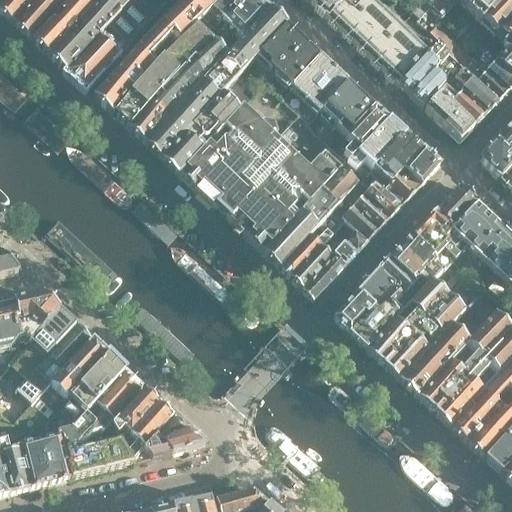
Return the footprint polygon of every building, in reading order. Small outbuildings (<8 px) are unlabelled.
[(0,0),(0,9),(8,0),(0,0)] [(0,15),(14,29),(40,0),(8,0),(0,9),(0,15)] [(30,44),(71,0),(40,0),(14,29),(30,44)] [(47,60),(91,13),(77,0),(71,0),(30,44),(31,45),(47,60)] [(63,75),(117,16),(132,0),(102,0),(91,13),(47,60),(63,75)] [(149,65),(170,42),(178,50),(214,11),(206,3),(202,0),(186,0),(92,102),(113,120),(157,73),(149,65)] [(144,149),(225,61),(205,42),(222,24),(243,0),(223,0),(222,2),(214,11),(178,50),(157,73),(113,120),(127,133),(144,149)] [(137,35),(158,13),(144,0),(132,0),(117,16),(137,35)] [(168,1),(166,0),(144,0),(158,13),(168,1)] [(242,43),(268,14),(253,0),(243,0),(222,24),(242,43)] [(317,18),(333,0),(301,0),(314,12),(313,14),(317,18)] [(429,54),(372,0),(333,0),(317,18),(321,22),(323,20),(328,25),(326,26),(335,34),(336,33),(342,38),(340,40),(349,48),(350,46),(356,52),(354,53),(363,61),(365,59),(370,65),(369,67),(377,75),(379,73),(384,78),(383,80),(391,88),(393,86),(396,89),(422,61),(429,54)] [(435,3),(437,0),(408,0),(403,6),(418,21),(435,3)] [(446,13),(458,0),(437,0),(435,3),(446,13)] [(498,33),(511,17),(511,0),(458,0),(446,13),(484,49),(499,34),(498,33)] [(254,62),(284,30),(285,30),(268,14),(242,43),(225,61),(144,149),(160,164),(220,100),(246,72),(254,62)] [(116,57),(137,35),(117,16),(63,75),(83,93),(116,57)] [(511,17),(498,33),(499,34),(484,49),(482,52),(485,55),(497,65),(507,54),(510,52),(511,53),(511,17)] [(469,65),(431,29),(424,37),(435,48),(438,50),(440,49),(448,56),(446,59),(461,73),(469,65)] [(288,94),(318,61),(284,30),(254,62),(288,94)] [(461,73),(446,59),(448,56),(440,49),(438,50),(435,48),(429,54),(422,61),(434,72),(435,71),(442,78),(447,82),(450,79),(453,82),(461,73)] [(511,59),(507,54),(497,65),(511,79),(511,59)] [(511,89),(511,79),(497,65),(485,55),(479,62),(488,70),(484,74),(507,95),(511,89)] [(317,116),(345,87),(318,61),(288,94),(280,103),(307,128),(317,116)] [(408,100),(434,72),(422,61),(396,89),(408,100)] [(507,95),(484,74),(478,68),(468,79),(496,106),(507,95)] [(421,112),(442,89),(437,84),(442,78),(435,71),(434,72),(408,100),(421,112)] [(0,94),(25,120),(35,109),(0,73),(0,94)] [(496,106),(468,79),(461,73),(453,82),(449,86),(484,119),(496,106)] [(484,119),(449,86),(439,97),(449,107),(448,109),(472,131),(484,119)] [(344,142),(372,112),(345,87),(317,116),(344,142)] [(260,258),(339,174),(346,167),(340,162),(312,135),(313,134),(307,128),(280,103),(263,88),(237,116),(177,180),(194,196),(194,195),(226,225),(244,242),(243,242),(260,258)] [(472,131),(448,109),(449,107),(439,97),(423,114),(458,146),(472,131)] [(177,180),(237,116),(220,100),(160,164),(177,180)] [(25,123),(57,154),(69,141),(36,110),(25,123)] [(346,167),(347,166),(386,124),(372,112),(344,142),(350,147),(340,157),(343,159),(340,162),(346,167)] [(371,172),(403,139),(386,124),(347,166),(355,173),(363,165),(371,172)] [(511,139),(506,134),(496,146),(495,146),(511,162),(511,139)] [(400,175),(419,154),(403,139),(371,172),(364,180),(372,188),(380,196),(400,175)] [(511,167),(511,162),(495,146),(494,146),(493,147),(490,151),(489,152),(477,165),(497,183),(511,167)] [(69,161),(70,162),(119,209),(120,210),(121,210),(122,211),(124,211),(125,211),(127,210),(128,210),(129,209),(130,208),(131,206),(131,205),(131,204),(131,202),(131,201),(131,200),(130,198),(82,150),(80,149),(79,149),(77,148),(76,148),(74,149),(73,149),(72,150),(70,151),(69,152),(69,153),(68,155),(68,156),(68,158),(68,159),(69,161)] [(417,191),(435,173),(437,170),(419,154),(400,175),(417,191)] [(510,194),(511,191),(511,167),(497,183),(510,194)] [(347,198),(353,192),(355,189),(339,174),(260,258),(277,273),(330,216),(336,210),(341,204),(347,198)] [(398,212),(417,191),(400,175),(380,196),(398,212)] [(0,198),(37,233),(47,222),(7,185),(2,182),(0,180),(0,198)] [(398,212),(380,196),(372,188),(367,194),(358,186),(355,189),(353,192),(361,200),(387,224),(398,212)] [(452,231),(476,206),(457,189),(434,214),(452,231)] [(387,224),(361,200),(355,206),(347,198),(341,204),(376,236),(387,224)] [(376,236),(341,204),(336,210),(344,218),(339,224),(343,228),(353,237),(364,248),(376,236)] [(139,205),(129,217),(165,251),(176,239),(139,205)] [(511,241),(503,232),(502,233),(497,228),(498,228),(476,207),(476,206),(452,231),(442,242),(457,256),(465,248),(477,259),(485,268),(486,267),(511,292),(511,241)] [(452,231),(434,214),(423,225),(442,242),(452,231)] [(326,255),(321,251),(343,228),(339,224),(330,216),(277,273),(300,295),(332,261),(326,255)] [(102,294),(116,279),(56,224),(42,240),(102,294)] [(457,256),(442,242),(423,225),(409,239),(443,271),(457,256)] [(354,259),(364,248),(353,237),(342,249),(354,259)] [(443,271),(409,239),(388,263),(414,287),(419,281),(427,288),(429,287),(443,271)] [(354,259),(342,249),(337,244),(326,255),(332,261),(343,271),(354,259)] [(169,252),(170,255),(171,258),(172,260),(177,266),(183,273),(249,335),(261,322),(195,260),(188,254),(181,250),(179,249),(173,248),(171,248),(170,249),(170,250),(169,252)] [(0,281),(17,277),(0,261),(0,281)] [(346,274),(343,271),(332,261),(300,295),(311,305),(328,286),(331,289),(346,274)] [(414,287),(388,263),(376,275),(393,290),(402,298),(408,291),(417,299),(422,294),(414,287)] [(372,313),(390,293),(393,290),(376,275),(355,297),(372,313)] [(448,433),(511,364),(511,336),(492,319),(487,325),(469,309),(462,317),(429,287),(427,288),(422,294),(417,299),(408,309),(365,355),(398,386),(450,330),(467,345),(415,401),(448,433)] [(365,355),(408,309),(390,293),(372,313),(348,339),(365,355)] [(348,339),(372,313),(355,297),(331,324),(348,339)] [(13,364),(58,315),(41,299),(0,308),(0,373),(8,371),(13,364)] [(137,311),(135,312),(134,314),(135,319),(136,321),(139,325),(143,330),(192,376),(203,364),(154,319),(149,315),(144,312),(142,311),(137,311)] [(28,411),(90,345),(58,315),(13,364),(8,371),(0,373),(0,446),(4,445),(34,438),(39,436),(46,428),(28,411)] [(415,401),(467,345),(450,330),(398,386),(415,401)] [(68,434),(82,420),(93,407),(122,376),(90,345),(28,411),(46,428),(39,436),(34,438),(36,445),(56,440),(56,437),(68,434)] [(511,430),(511,364),(448,433),(482,463),(511,430)] [(100,436),(140,392),(122,376),(93,407),(104,417),(92,430),(82,420),(68,434),(56,437),(56,440),(57,444),(59,452),(60,452),(84,444),(91,436),(98,434),(100,436)] [(325,384),(323,385),(322,387),(322,392),(323,395),(327,399),(331,404),(381,451),(393,439),(343,392),(337,388),(332,385),(330,384),(325,384)] [(129,438),(156,408),(142,395),(110,430),(116,439),(122,432),(129,438)] [(154,439),(172,422),(156,408),(129,438),(135,445),(125,456),(131,466),(136,460),(154,439)] [(187,436),(172,422),(154,439),(162,450),(167,444),(187,436)] [(499,479),(511,465),(511,430),(482,463),(499,479)] [(262,437),(263,442),(264,444),(267,448),(271,453),(320,498),(331,486),(283,441),(277,437),(273,434),(271,433),(266,433),(264,434),(263,435),(262,437)] [(203,450),(198,445),(187,436),(167,444),(162,450),(170,459),(203,450)] [(170,459),(162,450),(154,439),(136,460),(142,466),(170,459)] [(67,483),(60,452),(59,452),(57,444),(37,449),(47,489),(67,483)] [(131,466),(125,456),(120,448),(118,444),(72,455),(71,449),(60,452),(67,483),(80,481),(96,477),(131,469),(132,468),(131,466)] [(27,494),(18,457),(8,459),(4,445),(0,446),(0,481),(5,500),(27,494)] [(47,489),(37,449),(36,446),(16,451),(18,457),(27,494),(47,489)] [(400,466),(441,504),(452,493),(411,454),(400,466)] [(511,490),(511,465),(499,479),(511,490)] [(362,511),(338,489),(326,503),(335,511),(362,511)] [(252,511),(256,511),(257,511),(260,511),(265,507),(251,494),(214,503),(215,511),(252,511)] [(453,511),(474,511),(463,502),(453,511)]
